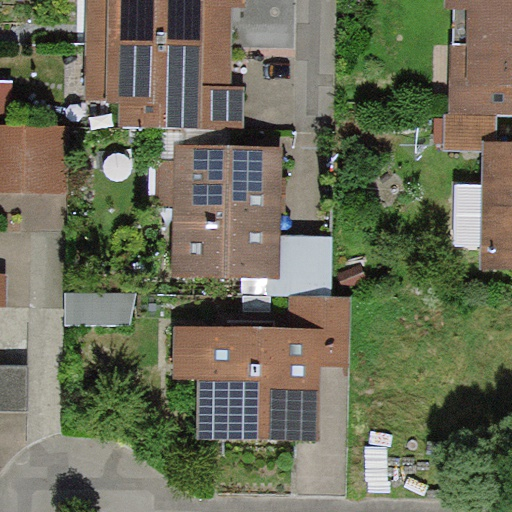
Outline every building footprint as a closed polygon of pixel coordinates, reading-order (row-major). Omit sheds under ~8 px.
[(114,0),(115,113),(239,112),(238,0),(114,0)] [(511,0),(455,0),(455,111),(511,111),(511,0)] [(511,134),(468,134),(468,268),(511,267),(511,134)] [(161,148),(161,278),(285,277),(284,147),(161,148)] [(192,318),(193,448),(316,447),(316,317),(192,318)]
